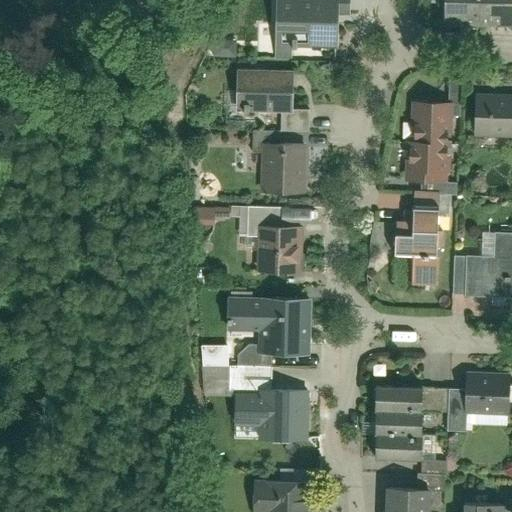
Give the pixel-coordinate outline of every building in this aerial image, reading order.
[(276,0),(275,39),(337,42),(338,0),(276,0)] [(479,0),(444,0),(444,24),(479,25),(479,0)] [(511,0),(479,0),(479,25),(511,26),(511,0)] [(214,39),(213,55),(235,55),(235,40),(214,39)] [(238,106),(293,106),(293,65),(238,65),(238,106)] [(475,132),(511,132),(511,93),(476,93),(475,132)] [(440,139),(441,100),(406,99),(404,138),(440,139)] [(260,187),(301,188),(303,134),(261,133),(260,187)] [(438,178),(440,139),(404,138),(402,176),(438,178)] [(436,286),(443,194),(409,191),(407,218),(395,217),(392,255),(410,256),(407,284),(436,286)] [(256,266),(300,268),(301,220),(258,219),(256,266)] [(454,256),(453,297),(511,299),(511,231),(483,230),(482,257),(454,256)] [(259,347),(309,349),(312,293),(226,289),(224,326),(260,327),(259,347)] [(507,411),(508,374),(462,372),(461,409),(507,411)] [(264,433),(306,435),(309,383),(235,379),(234,413),(265,415),(264,433)] [(422,408),(422,385),(372,385),(372,407),(422,408)] [(422,430),(422,408),(372,407),(372,430),(422,430)] [(421,453),(422,430),(372,430),(371,453),(421,453)] [(251,511),(307,511),(309,465),(253,463),(251,511)] [(421,511),(421,485),(381,485),(381,511),(421,511)] [(504,511),(505,500),(455,498),(454,511),(504,511)]
